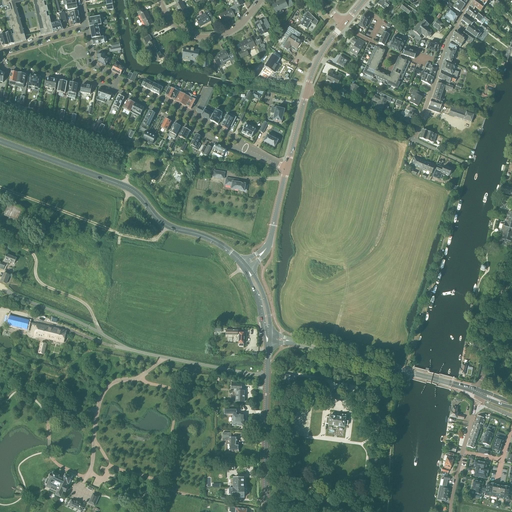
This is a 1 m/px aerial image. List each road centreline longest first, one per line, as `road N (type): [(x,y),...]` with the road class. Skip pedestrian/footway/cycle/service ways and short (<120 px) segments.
road 1 (secondary): [(245,267),(207,237),(164,224),(128,187),(0,141)]
road 2 (secondary): [(478,392),(267,338)]
road 3 (track): [(164,224),(154,239),(119,234),(0,187)]
road 4 (residential): [(112,88),(250,150)]
road 5 (residential): [(250,150),(117,78)]
road 6 (secondary): [(267,511),(267,369)]
road 7 (unclassified): [(478,392),(511,264)]
road 8 (residential): [(160,0),(179,29),(207,37),(230,31),(261,0)]
road 9 (residential): [(0,53),(5,66),(112,88)]
